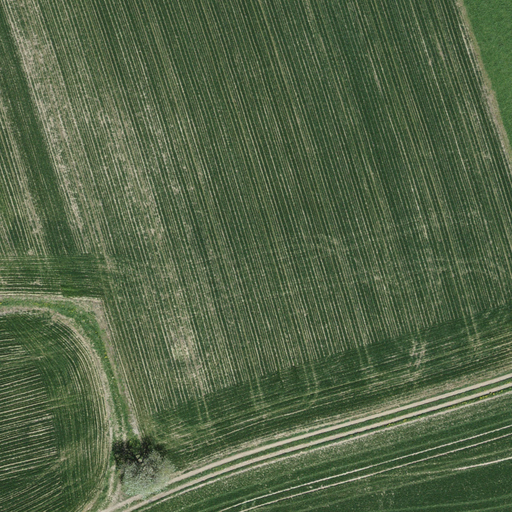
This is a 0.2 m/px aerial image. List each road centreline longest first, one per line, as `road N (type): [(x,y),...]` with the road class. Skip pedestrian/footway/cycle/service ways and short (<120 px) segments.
road 1 (track): [(112,511),(211,466),(511,377)]
road 2 (track): [(0,299),(56,301),(102,333),(125,431),(104,511)]
